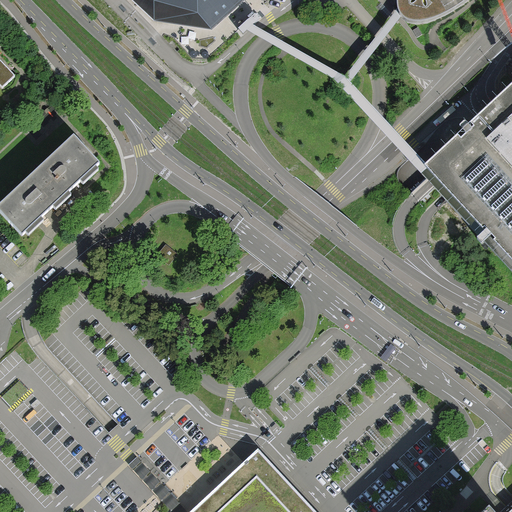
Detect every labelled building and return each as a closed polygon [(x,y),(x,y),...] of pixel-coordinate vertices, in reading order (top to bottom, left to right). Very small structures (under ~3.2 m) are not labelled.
[(232,13),(246,0),(131,0),(154,22),(212,32),(232,13)] [(399,0),(399,4),(399,7),(400,11),(401,13),(402,15),(403,17),(407,21),(421,22),(440,18),(466,3),(469,0),(399,0)] [(0,89),(0,90),(12,79),(0,65),(0,89)] [(511,85),(493,104),(479,116),(471,124),(476,128),(473,131),(465,122),(460,128),(464,133),(467,136),(461,141),(457,136),(427,164),(423,168),(420,171),(427,179),(431,184),(435,188),(441,195),(445,198),(448,202),(480,235),(477,238),(479,240),(482,243),(486,239),(511,267),(511,85)] [(86,185),(107,165),(78,134),(0,207),(0,208),(25,234),(49,211),(75,187),(82,181),(86,185)] [(317,511),(258,448),(189,511),(317,511)] [(172,511),(187,511),(137,457),(129,465),(172,511)]
